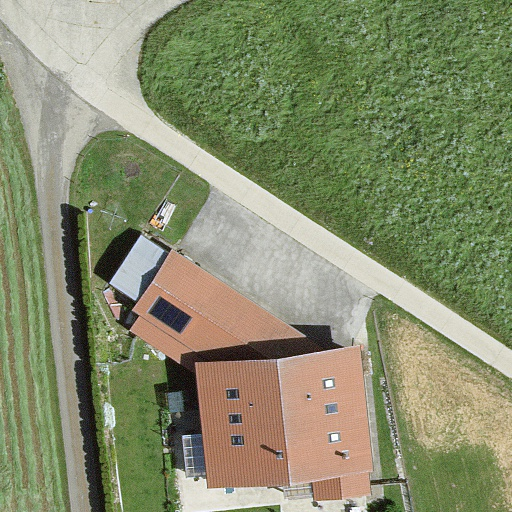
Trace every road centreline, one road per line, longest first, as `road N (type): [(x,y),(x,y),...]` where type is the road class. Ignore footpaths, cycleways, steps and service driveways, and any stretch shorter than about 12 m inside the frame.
road 1 (unclassified): [(87,511),(41,59),(511,367)]
road 2 (track): [(0,6),(41,59),(174,0)]
